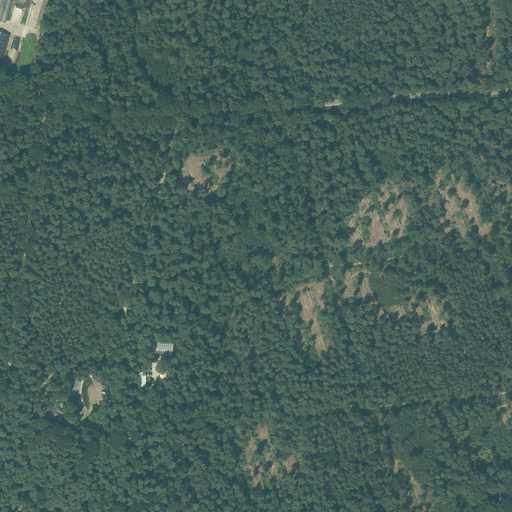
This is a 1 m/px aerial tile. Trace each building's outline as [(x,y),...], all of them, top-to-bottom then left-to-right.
[(0,0),(0,21),(4,23),(10,0),(0,0)] [(0,64),(1,65),(10,34),(0,31),(0,64)] [(148,345),(154,346),(156,333),(141,332),(139,340),(149,341),(148,345)] [(174,342),(157,341),(156,350),(166,351),(165,355),(173,355),(174,342)] [(55,422),(58,424),(59,423),(62,425),(65,419),(60,415),(55,422)]
